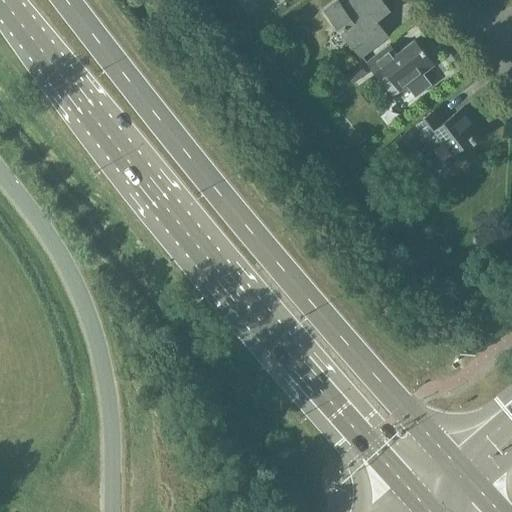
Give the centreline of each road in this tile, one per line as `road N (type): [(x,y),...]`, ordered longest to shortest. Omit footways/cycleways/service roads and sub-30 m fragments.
road 1 (trunk): [(3,0),(412,493)]
road 2 (trunk): [(450,461),(247,228),(65,0)]
road 3 (unclassified): [(112,511),(109,416),(90,319),(46,233),(0,172)]
